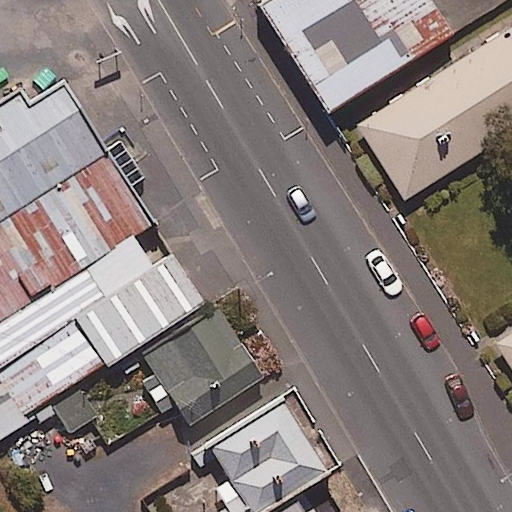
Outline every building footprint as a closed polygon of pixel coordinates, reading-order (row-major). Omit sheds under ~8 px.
[(456,37),(432,0),(278,0),(265,8),(332,114),(456,37)] [(511,131),(511,28),(356,126),(402,200),(511,131)] [(0,440),(209,305),(68,85),(31,109),(23,96),(0,111),(0,440)] [(264,378),(216,303),(206,309),(142,350),(156,372),(141,381),(167,421),(182,412),(190,425),(264,378)] [(511,333),(496,344),(511,369),(511,333)] [(82,389),(52,409),(70,436),(100,416),(82,389)] [(272,511),(331,476),(281,396),(193,451),(230,511),(272,511)]
